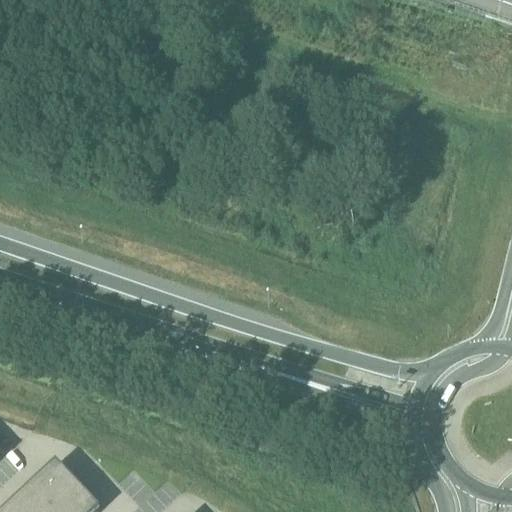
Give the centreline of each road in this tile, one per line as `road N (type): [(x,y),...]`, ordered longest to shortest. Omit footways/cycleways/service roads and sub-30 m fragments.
road 1 (motorway): [(429,373),(351,359),(0,243)]
road 2 (motorway): [(0,276),(254,358)]
road 3 (motorway): [(254,358),(331,400),(412,427)]
road 4 (motorway): [(254,358),(414,409)]
